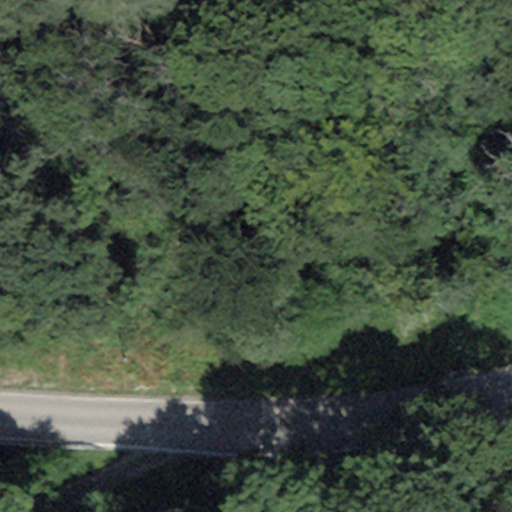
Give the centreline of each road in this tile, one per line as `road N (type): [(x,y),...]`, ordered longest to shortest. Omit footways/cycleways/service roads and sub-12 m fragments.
road 1 (tertiary): [(0,416),(173,430),(293,429),(511,397)]
road 2 (track): [(37,511),(113,478),(173,430)]
